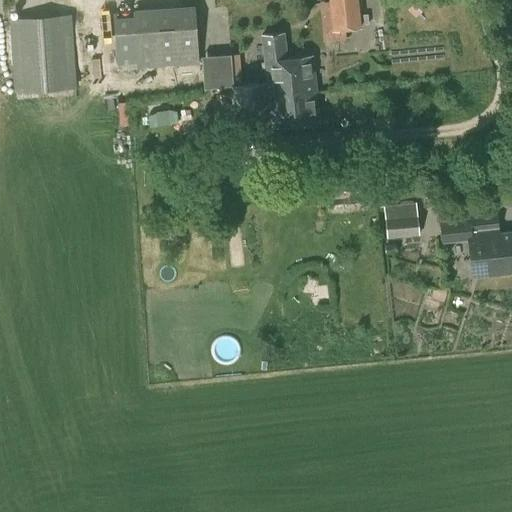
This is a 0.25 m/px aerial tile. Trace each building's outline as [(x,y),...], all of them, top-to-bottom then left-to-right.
[(345,0),(317,0),(319,28),(347,26),(345,0)] [(15,18),(21,97),(142,89),(136,9),(15,18)] [(288,57),(285,31),(261,33),(272,126),(320,121),(313,54),(288,57)] [(242,52),(204,53),(205,83),(243,81),(242,52)] [(324,199),(379,194),(376,159),(322,163),(324,199)] [(440,200),(439,189),(426,191),(427,201),(440,200)] [(387,237),(419,234),(416,201),(383,205),(387,237)] [(511,230),(499,232),(496,210),(467,213),(467,217),(439,220),(441,243),(469,240),(472,270),(498,268),(498,274),(511,272),(511,230)]
